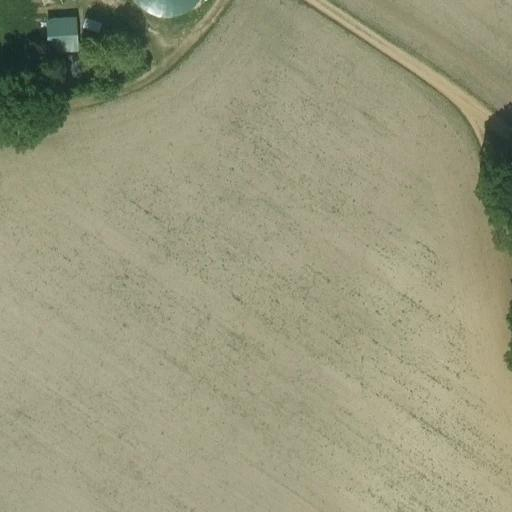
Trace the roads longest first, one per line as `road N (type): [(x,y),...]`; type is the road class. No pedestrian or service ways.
road 1 (track): [(225,0),(142,82),(74,104),(0,114)]
road 2 (track): [(511,141),(314,0)]
